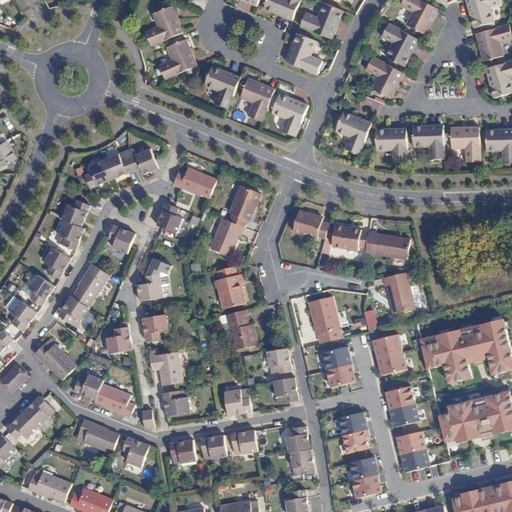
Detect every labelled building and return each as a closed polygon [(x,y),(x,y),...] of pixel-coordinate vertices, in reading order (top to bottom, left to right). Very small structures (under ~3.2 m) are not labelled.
[(267,0),(264,9),(293,21),(301,0),(267,0)] [(439,9),(421,0),(403,0),(401,5),(414,12),(407,25),(425,34),(439,9)] [(503,3),(502,0),(467,0),(475,28),(495,22),(491,7),(503,3)] [(332,39),(343,11),(325,4),(319,19),(306,13),(301,26),(332,39)] [(151,47),(184,33),(172,6),(154,14),(159,28),(146,33),(151,47)] [(420,40),(390,24),(383,37),(394,43),(387,58),(405,67),(420,40)] [(511,30),(510,25),(477,34),(485,62),(504,56),(501,43),(511,39),(511,30)] [(317,41),(298,34),(287,62),(317,75),(323,61),(311,56),(317,41)] [(166,80),(197,67),(186,40),(168,48),(173,60),(160,66),(166,81),(166,80)] [(404,74),(374,57),(367,70),(380,77),(374,89),(391,99),(404,74)] [(511,61),(488,69),(496,99),(511,93),(511,83),(510,77),(511,76),(511,61)] [(229,110),(242,78),(213,66),(205,85),(220,92),(215,104),(229,110)] [(263,122),(276,90),(249,79),(242,97),(254,103),(249,116),(263,122)] [(283,131),(296,137),(308,106),(280,94),(273,112),(287,119),(283,131)] [(346,149),(360,155),(373,124),(344,112),(336,130),(353,137),(346,149)] [(431,159),(446,159),(445,126),(414,127),(415,147),(431,147),(431,159)] [(482,162),(481,127),(453,128),(453,148),(467,147),(468,162),(482,162)] [(511,163),(511,129),(487,131),(488,151),(504,150),(505,164),(511,163)] [(394,163),(409,163),(408,130),(377,131),(378,150),(394,150),(394,163)] [(0,165),(14,159),(5,141),(0,143),(0,165)] [(159,167),(152,149),(136,155),(134,149),(130,150),(130,158),(135,171),(142,168),(144,173),(150,171),(159,167)] [(130,158),(130,150),(106,160),(114,180),(124,176),(135,171),(130,158)] [(114,180),(106,160),(90,166),(93,174),(87,177),(92,189),(106,183),(114,180)] [(211,198),(218,180),(189,168),(186,175),(180,173),(177,180),(175,185),(198,195),(199,193),(211,198)] [(223,218),(244,227),(247,219),(250,221),(256,207),(261,193),(242,185),(231,213),(223,210),(221,217),(223,218)] [(67,221),(83,228),(88,215),(92,206),(80,201),(77,208),(70,205),(64,220),(67,221)] [(158,225),(176,233),(182,219),(176,216),(179,209),(167,204),(163,213),(158,225)] [(318,236),(327,238),(331,224),(323,222),(324,217),(300,210),(294,231),(309,236),(318,238),(318,236)] [(241,236),(244,227),(223,218),(211,248),(231,256),(236,243),(239,235),(241,236)] [(68,239),(65,246),(77,251),(81,242),(86,229),(83,228),(67,221),(61,237),(68,239)] [(359,246),(367,248),(370,233),(362,231),(362,230),(337,225),(333,246),(340,247),(358,250),(359,246)] [(112,232),(109,239),(116,241),(113,248),(128,254),(137,235),(115,226),(112,232)] [(367,248),(367,253),(373,254),(408,259),(411,239),(370,232),(370,233),(367,248)] [(54,267),(50,273),(61,279),(68,267),(72,259),(55,249),(47,263),(54,267)] [(141,302),(166,298),(164,286),(168,286),(171,283),(170,274),(173,266),(155,259),(148,276),(149,284),(139,286),(140,295),(141,302)] [(73,297),(90,308),(111,276),(94,264),(84,278),(80,285),(80,286),(73,297)] [(239,275),(236,266),(217,271),(219,280),(221,287),(218,287),(224,309),(247,304),(243,288),(243,286),(239,287),(239,285),(238,284),(240,283),(239,275)] [(407,273),(384,278),(386,286),(388,285),(393,304),(395,313),(416,308),(407,273)] [(36,294),(32,299),(43,306),(52,293),(56,287),(39,275),(29,290),(36,294)] [(334,296),(313,301),(315,313),(318,326),(316,326),(318,335),(341,329),(334,296)] [(70,323),(77,328),(90,308),(73,297),(65,307),(60,316),(70,323)] [(17,319),(14,324),(24,332),(35,318),(38,313),(22,301),(12,315),(17,319)] [(315,313),(313,301),(310,302),(316,326),(318,326),(315,313)] [(247,310),(221,317),(223,324),(229,323),(236,350),(259,345),(255,329),(251,330),(250,325),(248,317),(247,310)] [(146,333),(148,342),(161,340),(159,332),(169,330),(167,315),(144,319),(146,333)] [(511,358),(502,318),(422,337),(429,369),(446,365),(452,387),(474,382),(469,364),(480,361),(491,359),(495,378),(511,374),(511,358)] [(74,332),(77,328),(70,323),(67,327),(74,332)] [(134,350),(130,327),(122,328),(116,329),(117,337),(108,338),(111,354),(128,352),(129,351),(134,350)] [(341,329),(318,335),(320,345),(344,339),(341,329)] [(0,335),(0,354),(7,348),(15,340),(5,331),(0,336),(0,335)] [(400,335),(377,341),(379,349),(381,357),(404,352),(400,335)] [(51,339),(36,354),(47,365),(54,372),(54,371),(64,380),(78,366),(51,339)] [(325,354),(329,370),(351,365),(349,357),(347,348),(325,354)] [(163,386),(184,383),(179,352),(156,355),(155,349),(150,350),(153,371),(161,369),(162,377),(163,386)] [(291,360),(290,349),(269,352),(272,375),(293,372),(291,360)] [(404,352),(381,357),(383,367),(385,375),(408,370),(404,352)] [(18,365),(1,381),(14,394),(31,377),(18,365)] [(353,374),(351,365),(329,370),(334,389),(356,383),(353,374)] [(82,373),(75,392),(89,397),(97,400),(104,384),(105,381),(82,373)] [(279,404),(300,401),(298,390),(296,378),(275,381),(279,404)] [(104,384),(97,400),(96,403),(109,408),(108,409),(116,412),(132,418),(137,405),(130,402),(132,395),(104,384)] [(412,386),(390,392),(392,401),(394,409),(416,404),(412,386)] [(253,412),(250,388),(226,392),(230,416),(245,414),(253,412)] [(167,410),(168,416),(191,412),(187,390),(164,393),(167,410)] [(439,411),(449,449),(483,440),(511,433),(511,397),(511,393),(439,411)] [(31,406),(25,413),(39,428),(56,411),(41,396),(31,406)] [(416,404),(394,409),(396,418),(399,427),(421,421),(416,404)] [(145,421),(155,419),(154,410),(143,412),(145,421)] [(364,421),(362,412),(340,417),(345,435),(366,430),(364,421)] [(8,430),(18,440),(23,435),(27,439),(39,428),(25,413),(18,420),(8,430)] [(145,421),(146,429),(156,428),(155,419),(145,421)] [(84,442),(114,453),(117,446),(121,435),(109,430),(109,429),(99,425),(85,420),(80,433),(87,436),(84,442)] [(290,453),(292,453),(311,450),(309,436),(307,427),(295,429),(296,436),(288,438),(290,453)] [(366,430),(345,435),(349,453),(367,449),(366,443),(365,438),(368,438),(366,430)] [(236,455),(259,451),(256,431),(245,433),(233,434),(236,455)] [(423,431),(401,437),(404,446),(406,454),(427,449),(423,431)] [(0,465),(0,466),(17,449),(3,435),(0,437),(0,465)] [(23,435),(18,440),(22,444),(27,439),(23,435)] [(205,459),(229,456),(225,436),(213,438),(202,439),(205,459)] [(143,467),(151,446),(137,440),(129,437),(125,449),(124,450),(131,453),(128,461),(143,467)] [(171,444),(174,464),(198,461),(195,441),(186,442),(171,444)] [(427,449),(406,454),(408,465),(410,472),(432,467),(427,449)] [(123,450),(120,458),(127,461),(130,453),(123,450)] [(296,476),(317,473),(314,460),(313,450),(311,450),(292,453),(296,476)] [(350,464),(354,481),(379,475),(377,467),(375,458),(350,464)] [(41,479),(35,477),(30,490),(44,495),(53,499),(53,498),(66,503),(73,484),(44,472),(41,479)] [(354,481),(359,499),(383,493),(381,484),(379,475),(354,481)] [(464,496),(453,499),(456,511),(511,511),(511,482),(463,494),(464,496)] [(83,496),(76,493),(71,506),(84,511),(86,511),(110,511),(115,500),(86,489),(83,496)] [(310,511),(309,504),(307,490),(293,492),(295,500),(287,501),(289,511),(310,511)] [(0,511),(10,511),(14,505),(6,502),(0,499),(0,511)] [(252,508),(260,507),(259,500),(251,501),(252,508)] [(260,511),(260,507),(252,508),(251,501),(221,506),(221,511),(260,511)]
